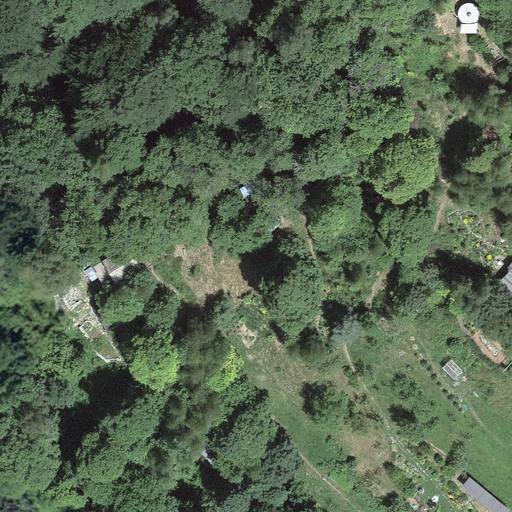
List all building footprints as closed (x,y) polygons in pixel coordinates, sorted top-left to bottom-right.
[(465,25),(469,26),(472,25),(475,23),(477,20),(478,16),(478,13),(477,10),(475,7),(472,5),(469,4),(466,4),(462,6),(460,8),(458,11),(457,14),(457,18),(459,21),(462,24),(465,25)] [(139,269),(127,247),(92,266),(104,288),(139,269)] [(511,265),(498,281),(511,292),(511,265)] [(463,371),(450,360),(443,367),(456,378),(463,371)] [(510,511),(470,478),(463,487),(491,511),(510,511)]
